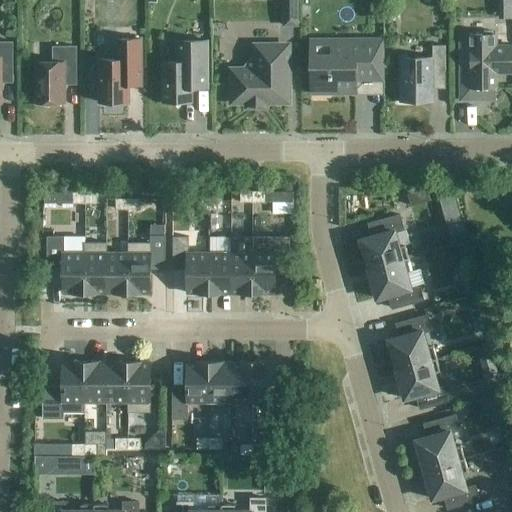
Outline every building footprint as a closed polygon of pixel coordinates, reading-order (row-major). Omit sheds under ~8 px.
[(283,0),(284,25),(296,25),(295,0),(283,0)] [(511,0),(498,0),(498,19),(511,19),(511,0)] [(495,35),(459,35),(459,101),(495,101),(495,73),(509,73),(509,47),(495,47),(495,35)] [(116,60),(98,60),(99,103),(128,103),(128,77),(140,77),(140,40),(116,40),(116,60)] [(310,40),(310,94),(356,94),(356,90),(364,82),(382,82),(382,40),(310,40)] [(177,63),(162,63),(163,103),(173,103),(177,107),(181,103),(186,103),(186,89),(207,89),(206,41),(176,42),(177,63)] [(0,103),(0,104),(0,93),(0,75),(12,76),(12,43),(0,42),(0,103)] [(231,71),(232,103),(288,102),(287,46),(255,46),(255,58),(251,58),(243,67),(243,71),(231,71)] [(400,59),(400,102),(433,101),(432,71),(445,71),(445,46),(432,46),(432,59),(400,59)] [(52,63),(36,63),(36,104),(64,103),(64,78),(76,78),(76,47),(52,47),(52,63)] [(159,201),(160,190),(137,188),(136,199),(159,201)] [(410,207),(430,201),(427,189),(407,195),(410,207)] [(240,203),(252,203),(252,193),(240,193),(240,203)] [(252,193),(252,203),(265,203),(265,193),(252,193)] [(265,203),(293,203),(293,193),(265,193),(265,203)] [(73,204),(85,204),(85,194),(73,194),(73,204)] [(97,194),(85,194),(85,204),(97,204),(97,194)] [(116,210),(128,210),(128,200),(116,200),(116,210)] [(140,200),(128,200),(128,210),(140,210),(140,200)] [(197,210),(209,210),(209,200),(197,200),(197,210)] [(221,200),(209,200),(209,210),(221,210),(221,200)] [(360,241),(368,270),(408,259),(405,246),(399,247),(395,232),(403,230),(399,216),(368,224),(372,237),(360,241)] [(128,244),(128,254),(128,294),(150,294),(150,268),(165,268),(165,236),(149,236),(149,244),(128,244)] [(62,269),(62,294),(84,294),(84,254),(63,254),(63,237),(46,237),(46,269),(62,269)] [(252,294),(275,294),(275,269),(289,269),(289,238),(252,237),(252,254),(252,294)] [(84,244),(84,254),(84,294),(106,294),(106,254),(106,244),(84,244)] [(187,294),(209,294),(209,254),(187,253),(187,294)] [(128,254),(106,254),(106,294),(128,294),(128,254)] [(209,294),(231,294),(231,254),(209,254),(209,294)] [(231,294),(252,294),(252,254),(231,254),(231,294)] [(368,270),(377,299),(388,296),(392,309),(423,301),(419,286),(410,288),(406,273),(412,272),(408,259),(368,270)] [(474,267),(459,271),(465,294),(480,290),(474,267)] [(388,341),(396,370),(436,359),(433,346),(427,348),(423,333),(431,330),(427,316),(396,324),(400,338),(388,341)] [(440,372),(436,359),(396,370),(405,400),(416,397),(420,410),(451,401),(447,387),(438,389),(434,374),(440,372)] [(63,413),(84,413),(84,403),(84,362),(62,362),(62,387),(42,387),(42,419),(63,419),(63,413)] [(84,403),(106,403),(106,363),(106,362),(84,362),(84,403)] [(128,363),(106,362),(106,363),(106,403),(128,403),(128,363)] [(187,403),(209,403),(209,363),(186,362),(186,387),(171,387),(171,419),(187,419),(187,403)] [(150,363),(128,363),(128,403),(128,413),(150,413),(150,363)] [(209,403),(231,403),(231,363),(209,363),(209,403)] [(231,403),(252,403),(252,363),(231,363),(231,403)] [(274,363),(252,363),(252,403),(286,403),(286,375),(274,375),(274,363)] [(468,382),(470,393),(496,389),(494,378),(468,382)] [(511,426),(504,398),(493,401),(505,444),(511,441),(511,426)] [(416,441),(424,470),(464,459),(460,446),(454,448),(450,433),(459,431),(455,416),(424,425),(427,438),(416,441)] [(115,449),(128,449),(128,439),(115,439),(115,449)] [(140,439),(128,439),(128,449),(140,449),(140,439)] [(197,439),(197,450),(209,450),(209,440),(197,439)] [(221,440),(209,440),(209,450),(221,450),(221,440)] [(72,455),(84,455),(84,446),(72,445),(72,455)] [(96,446),(84,446),(84,455),(96,455),(96,446)] [(240,455),(252,456),(252,446),(240,446),(240,455)] [(264,456),(264,446),(252,446),(252,456),(264,456)] [(511,466),(511,449),(503,451),(507,468),(511,466)] [(79,456),(75,456),(33,457),(33,461),(33,463),(33,473),(75,473),(80,473),(94,473),(94,471),(94,456),(79,456)] [(467,472),(464,459),(424,470),(432,500),(444,497),(447,510),(478,501),(474,487),(466,489),(462,474),(467,472)] [(235,506),(221,506),(221,511),(265,511),(266,499),(251,499),(250,511),(235,511),(235,506)] [(93,511),(94,505),(80,505),(80,511),(65,511),(65,503),(50,503),(49,511),(93,511)] [(107,505),(94,505),(93,511),(137,511),(138,503),(123,503),(123,511),(107,511),(107,505)] [(221,511),(221,506),(208,506),(208,511),(192,511),(192,503),(177,503),(177,511),(221,511)]
